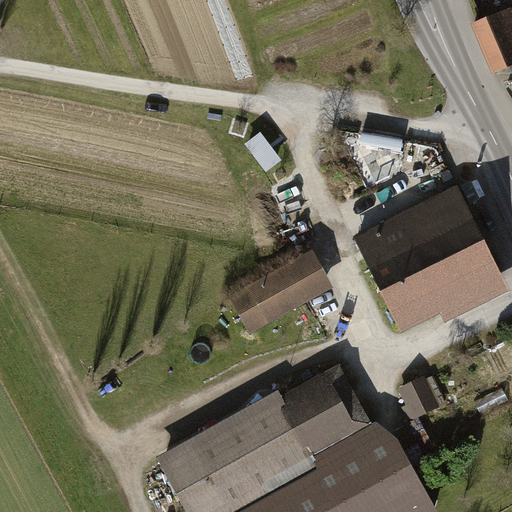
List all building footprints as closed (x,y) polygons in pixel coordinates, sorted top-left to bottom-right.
[(511,4),(476,20),(497,68),(511,61),(511,4)] [(260,131),(244,143),(266,171),(281,159),(260,131)] [(457,189),(353,238),(396,328),(500,279),(457,189)] [(312,247),(233,292),(253,327),(332,282),(312,247)] [(336,370),(168,460),(196,511),(412,511),(425,505),(390,440),(367,426),(336,370)] [(424,372),(405,381),(419,412),(438,403),(424,372)]
